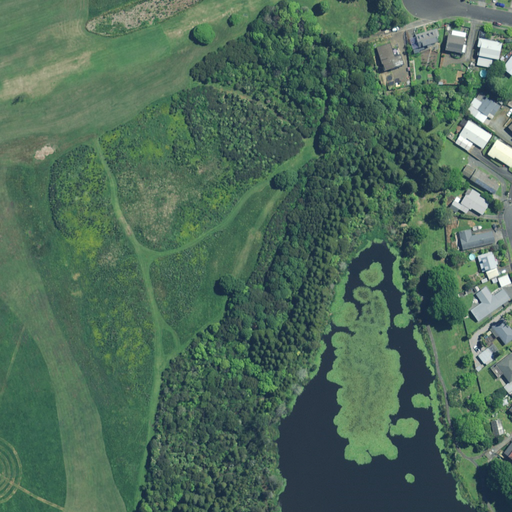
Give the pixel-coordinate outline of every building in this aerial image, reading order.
[(432,44),(438,43),(436,37),(439,36),(437,30),(416,35),(416,36),(410,38),(413,49),(427,46),(427,49),(432,48),(432,44)] [(466,33),(453,31),(452,36),(449,35),(446,50),(463,53),(466,33)] [(480,52),(480,53),(478,53),(478,55),(479,56),(477,65),(491,68),(493,59),(498,60),(502,44),(480,39),(478,47),(481,48),(480,52)] [(404,65),(401,55),(399,56),(398,51),(394,52),(391,43),(377,47),(384,71),(404,65)] [(511,57),(503,69),(511,75),(511,57)] [(501,106),(486,96),(477,109),(492,119),(501,106)] [(491,135),(468,121),(459,136),(466,139),(466,138),(483,149),(491,135)] [(511,166),(511,149),(497,140),(488,155),(494,158),(495,157),(511,168),(511,166)] [(500,186),(468,165),(462,174),(494,195),(500,186)] [(471,211),(472,209),(483,215),(490,203),(478,197),(480,195),(469,189),(460,205),(454,201),(450,209),(457,213),(459,209),(467,214),(469,210),(471,211)] [(495,243),(492,230),(472,235),(471,230),(459,232),(463,250),(495,243)] [(478,257),(483,272),(486,271),(488,279),(499,276),(492,252),(478,257)] [(511,283),(508,275),(498,279),(502,288),(511,283)] [(492,297),(486,288),(476,294),(482,303),(471,311),(478,321),(510,299),(503,290),(492,297)] [(511,340),(511,331),(503,320),(485,334),(492,342),(499,336),(506,345),(511,340)] [(495,359),(488,349),(479,356),(486,366),(495,359)] [(511,353),(491,369),(498,378),(503,374),(510,383),(504,387),(509,393),(511,391),(511,353)] [(504,434),(501,420),(491,423),(495,437),(504,434)]
